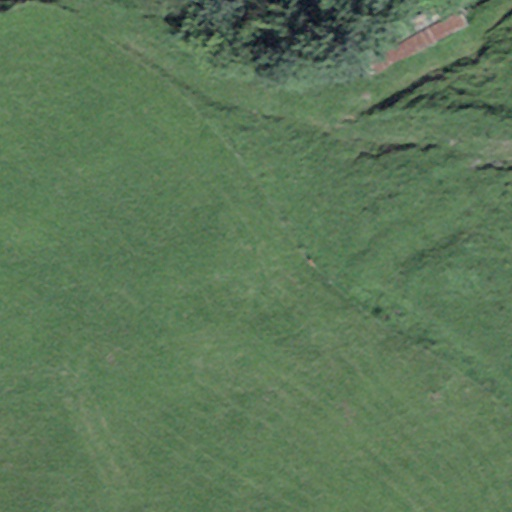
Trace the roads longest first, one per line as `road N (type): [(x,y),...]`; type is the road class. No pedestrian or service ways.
road 1 (track): [(92,0),(195,72),(335,112),(481,42)]
road 2 (track): [(335,112),(383,132),(445,129),(511,155)]
